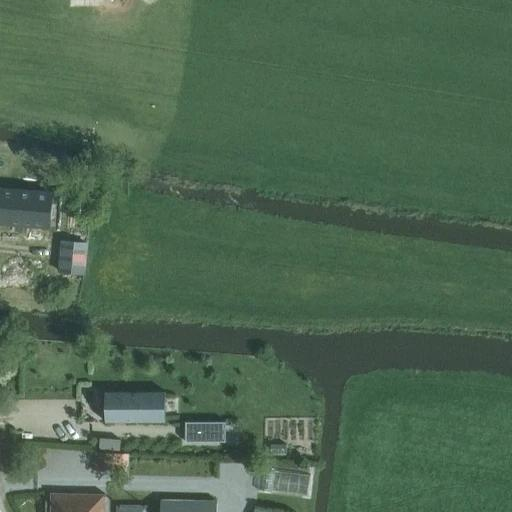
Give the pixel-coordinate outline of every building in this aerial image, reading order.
[(46,225),(48,194),(3,192),(2,220),(9,221),(9,223),(46,225)] [(60,270),(83,272),(86,242),(62,240),(60,270)] [(164,425),(165,393),(104,392),(103,423),(164,425)] [(226,442),(226,421),(185,420),(185,441),(226,442)] [(121,440),(101,438),(100,448),(121,450),(121,440)] [(115,471),(116,454),(94,453),(93,471),(115,471)] [(128,472),(129,454),(119,453),(117,471),(128,472)] [(103,511),(103,494),(51,494),(51,511),(103,511)] [(217,511),(217,503),(162,501),(161,511),(217,511)]
